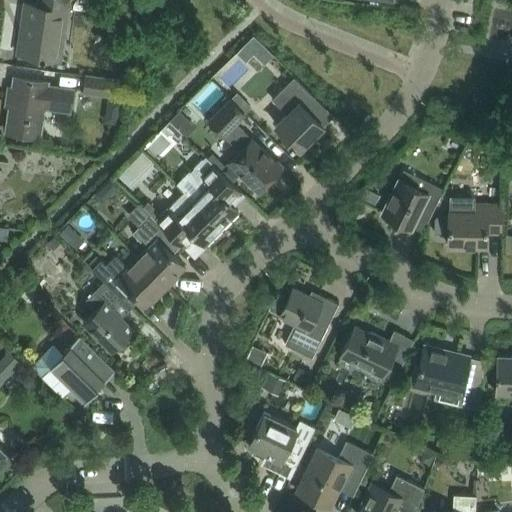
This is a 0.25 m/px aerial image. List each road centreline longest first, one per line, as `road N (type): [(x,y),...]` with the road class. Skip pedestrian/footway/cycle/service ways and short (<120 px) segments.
road 1 (residential): [(292,223),(420,79),(443,0)]
road 2 (residential): [(202,450),(218,398),(211,328),(219,291),(292,223)]
road 3 (residential): [(511,305),(449,297),(292,223)]
road 4 (residential): [(5,511),(41,481),(78,470),(185,463),(202,450)]
